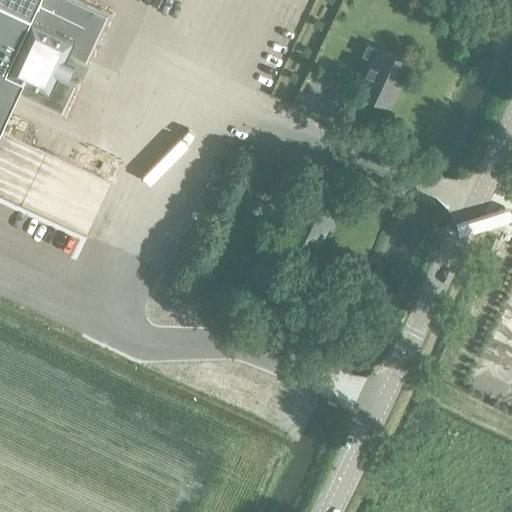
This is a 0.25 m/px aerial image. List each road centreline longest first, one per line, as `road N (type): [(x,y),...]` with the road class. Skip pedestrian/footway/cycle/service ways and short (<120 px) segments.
road 1 (tertiary): [(331,511),(511,124)]
road 2 (unknown): [(214,84),(473,205)]
road 3 (unknown): [(26,176),(115,217),(142,210),(198,93),(214,84)]
